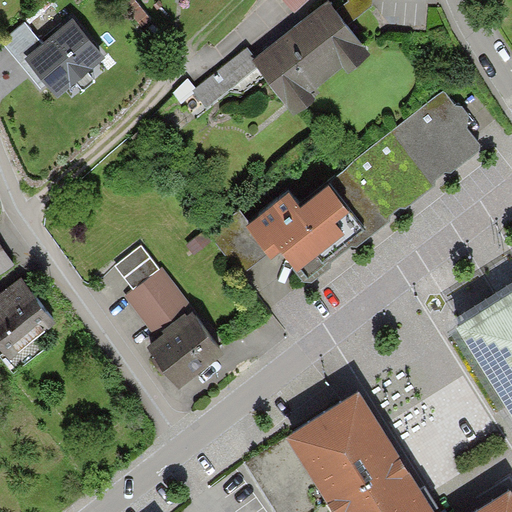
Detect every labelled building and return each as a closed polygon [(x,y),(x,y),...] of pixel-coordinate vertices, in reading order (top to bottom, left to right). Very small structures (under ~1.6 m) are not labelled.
[(360,34),(333,0),(320,0),(279,34),(276,31),(255,48),(267,62),(263,65),(286,94),(360,34)] [(65,1),(10,45),(45,88),(100,44),(65,1)] [(255,51),(244,38),(193,83),(204,95),(255,51)] [(177,89),(191,76),(183,69),(170,82),(177,89)] [(445,88),(394,129),(430,174),(474,139),(454,115),(461,108),(445,88)] [(172,103),(160,114),(171,126),(183,115),(172,103)] [(384,211),(430,174),(394,129),(348,166),(384,211)] [(328,257),(384,211),(348,166),(303,202),(292,188),(251,220),(271,244),(278,238),(311,280),(332,263),(328,257)] [(238,271),(271,244),(251,220),(245,225),(236,214),(210,236),(214,241),(238,271)] [(197,255),(214,241),(210,236),(206,232),(189,246),(197,255)] [(134,278),(159,258),(142,236),(117,255),(134,278)] [(0,258),(9,251),(0,239),(0,258)] [(159,258),(134,278),(122,286),(156,330),(149,336),(175,370),(219,337),(159,258)] [(0,335),(4,340),(7,344),(31,325),(51,309),(25,276),(3,293),(0,289),(0,335)] [(511,403),(511,285),(460,319),(511,403)] [(42,340),(31,325),(7,344),(4,340),(0,343),(0,349),(12,364),(42,340)] [(293,429),(345,511),(511,511),(511,489),(510,486),(477,508),(479,511),(433,511),(355,392),(293,429)] [(243,461),(275,511),(345,511),(293,429),(243,461)] [(275,511),(243,461),(176,511),(275,511)]
